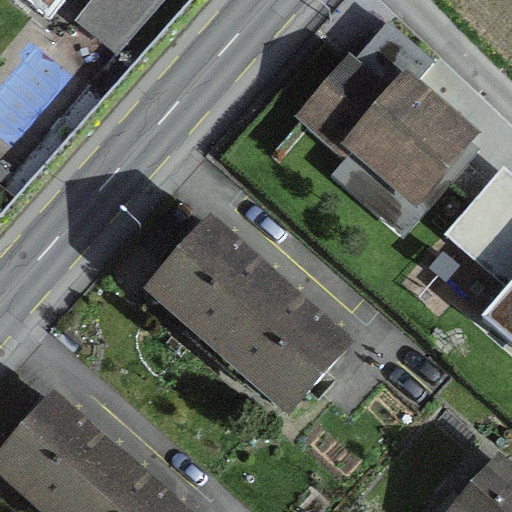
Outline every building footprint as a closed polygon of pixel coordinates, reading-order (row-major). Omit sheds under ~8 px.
[(155,0),(98,0),(80,23),(116,51),(155,0)] [(472,139),(412,88),(433,64),(388,25),(303,118),(348,158),(355,150),(416,203),(472,139)] [(511,286),(511,201),(491,183),(444,237),(507,291),(511,286)] [(289,414),(347,349),(209,227),(152,292),(289,414)] [(511,286),(507,291),(482,321),(511,346),(511,286)] [(0,472),(45,511),(175,511),(53,404),(0,463),(0,472)] [(511,511),(511,478),(496,465),(455,511),(511,511)]
